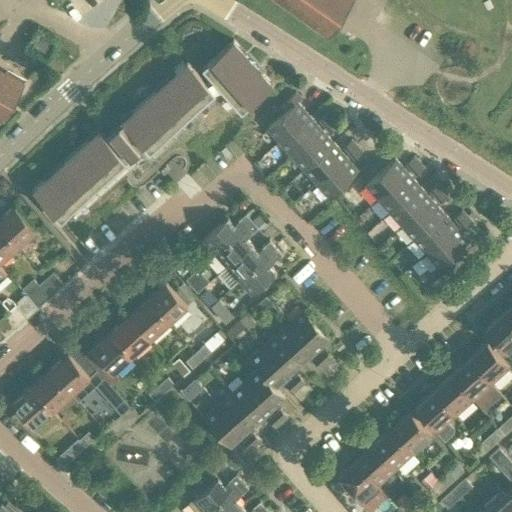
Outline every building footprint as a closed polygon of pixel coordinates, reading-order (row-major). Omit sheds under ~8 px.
[(275,0),(328,37),(354,0),(352,0),(275,0)] [(377,20),(397,32),(407,14),(388,2),(377,20)] [(45,51),(51,41),(42,36),(36,45),(45,51)] [(222,88),(253,61),(234,40),(235,39),(234,38),(202,66),(222,88)] [(193,111),(215,92),(187,60),(186,61),(165,80),(193,111)] [(272,82),(253,61),(222,88),(241,111),(273,83),(272,81),(272,82)] [(5,74),(0,71),(0,120),(3,122),(25,82),(6,71),(5,74)] [(172,131),(193,111),(165,80),(144,99),(172,131)] [(279,140),(309,114),(297,100),(301,96),(296,91),(288,98),(293,103),(267,126),(279,140)] [(172,131),(144,99),(123,118),(122,117),(121,118),(123,120),(144,144),(150,150),(172,131)] [(325,124),(332,117),(327,111),(320,118),(325,124)] [(291,154),(321,128),(309,114),(279,140),(291,154)] [(330,129),(337,123),(332,117),(325,124),(330,129)] [(126,160),(144,144),(123,120),(104,135),(126,160)] [(104,180),(127,160),(126,160),(104,135),(98,128),(97,129),(97,130),(76,149),(104,180)] [(303,167),(333,141),(321,128),(291,154),(303,167)] [(349,150),(357,144),(352,139),(345,145),(349,150)] [(315,181),(345,154),(333,141),(303,167),(315,181)] [(355,156),(362,150),(357,144),(349,150),(355,156)] [(82,199),(104,180),(76,149),(55,167),(82,199)] [(328,195),(357,168),(345,154),(315,181),(328,195)] [(412,167),(419,161),(414,155),(407,161),(412,167)] [(378,197),(407,171),(395,157),(365,183),(378,197)] [(416,173),(424,166),(419,161),(412,167),(416,173)] [(82,199),(55,167),(34,186),(33,186),(32,187),(60,219),(82,199)] [(390,211),(419,184),(407,171),(378,197),(390,211)] [(435,194),(442,187),(437,182),(431,188),(435,194)] [(402,224),(431,198),(419,184),(390,211),(402,224)] [(441,200),(448,193),(442,187),(435,194),(441,200)] [(414,237),(443,211),(431,198),(402,224),(414,237)] [(0,225),(17,244),(35,228),(14,204),(0,216),(0,225)] [(459,220),(466,214),(462,209),(455,215),(459,220)] [(426,250),(455,224),(443,211),(414,237),(426,250)] [(215,252),(252,219),(246,212),(234,222),(228,215),(203,238),(215,252)] [(465,227),(472,220),(466,214),(459,220),(465,227)] [(227,265),(252,242),(247,236),(258,225),(252,219),(215,252),(227,265)] [(438,264),(467,238),(455,224),(426,250),(438,264)] [(0,259),(17,244),(0,225),(0,259)] [(240,279),(277,246),(270,239),(258,249),(252,242),(227,265),(240,279)] [(252,293),(277,270),(271,263),(283,253),(277,246),(240,279),(252,293)] [(197,269),(186,279),(196,290),(207,280),(197,269)] [(57,289),(64,283),(54,271),(46,277),(57,289)] [(34,278),(22,288),(28,294),(38,306),(57,289),(46,277),(39,284),(34,278)] [(169,320),(188,303),(166,280),(148,296),(169,320)] [(176,290),(188,303),(194,298),(182,284),(176,290)] [(2,302),(10,310),(20,322),(38,306),(28,294),(27,295),(25,294),(16,302),(17,303),(17,304),(14,301),(8,297),(2,302)] [(151,336),(169,320),(148,296),(129,313),(151,336)] [(270,301),(266,296),(253,307),(260,315),(263,312),(261,309),(262,308),(270,317),(279,309),(271,300),(270,301)] [(511,324),(511,302),(501,312),(511,324)] [(316,350),(330,337),(304,308),(290,320),(316,350)] [(228,309),(219,316),(225,324),(234,316),(228,309)] [(0,338),(0,339),(20,322),(10,310),(0,318),(0,338)] [(506,353),(511,347),(511,324),(501,312),(484,328),(506,353)] [(132,353),(151,336),(129,313),(110,330),(132,353)] [(247,313),(240,319),(246,325),(249,328),(255,323),(247,313)] [(303,362),(316,350),(290,320),(277,332),(303,362)] [(110,384),(119,376),(113,370),(132,353),(110,330),(92,346),(106,362),(98,369),(110,384)] [(290,374),(303,362),(277,332),(263,344),(290,374)] [(491,382),(509,366),(487,341),(469,357),(491,382)] [(203,358),(212,350),(205,343),(197,351),(203,358)] [(290,374),(263,344),(250,356),(276,386),(283,380),(285,382),(288,383),(294,378),(290,374)] [(70,352),(69,351),(51,367),(72,391),(97,368),(77,346),(70,352)] [(327,362),(332,357),(326,349),(320,354),(327,362)] [(193,366),(203,358),(197,351),(187,360),(193,366)] [(321,367),(327,362),(320,354),(314,360),(321,367)] [(272,408),(285,397),(276,386),(250,356),(249,357),(259,367),(246,379),(272,408)] [(183,375),(190,369),(179,357),(172,363),(183,375)] [(472,398),(491,382),(469,357),(450,374),(472,398)] [(53,408),(60,415),(54,407),(72,391),(51,367),(32,384),(53,408)] [(300,386),(306,381),(299,373),(294,378),(300,386)] [(455,414),(472,398),(450,374),(433,389),(455,414)] [(165,391),(175,382),(169,375),(159,384),(165,391)] [(194,378),(182,389),(189,396),(201,386),(194,378)] [(300,386),(294,378),(288,383),(295,391),(300,386)] [(259,420),(272,408),(246,379),(232,391),(259,420)] [(53,408),(32,384),(14,400),(42,432),(60,415),(53,408)] [(156,399),(165,391),(159,384),(150,392),(156,399)] [(451,424),(448,421),(455,414),(433,389),(414,406),(444,439),(453,431),(454,426),(453,424),(451,424)] [(246,432),(259,420),(232,391),(219,403),(246,432)] [(122,414),(130,406),(131,405),(125,398),(115,406),(122,414)] [(232,445),(246,432),(219,403),(205,415),(232,445)] [(282,419),(287,415),(281,409),(276,413),(282,419)] [(414,450),(432,434),(410,409),(392,425),(414,450)] [(277,425),(282,419),(276,413),(270,418),(277,425)] [(396,466),(414,450),(392,425),(374,441),(396,466)] [(86,445),(95,437),(89,430),(80,438),(86,445)] [(255,443),(261,438),(255,431),(249,436),(255,443)] [(486,450),(496,441),(490,434),(480,443),(486,450)] [(250,449),(255,443),(249,436),(243,442),(250,449)] [(66,463),(86,445),(80,438),(58,457),(66,463)] [(378,482),(396,466),(374,441),(356,457),(378,482)] [(477,459),(486,450),(480,443),(470,451),(477,459)] [(510,477),(511,475),(511,460),(499,446),(490,455),(510,477)] [(378,482),(356,457),(338,473),(371,511),(389,494),(378,482)] [(218,476),(212,470),(189,490),(195,496),(218,476)] [(446,486),(455,478),(448,471),(439,479),(446,486)] [(206,511),(243,478),(237,472),(225,482),(219,475),(188,503),(196,511),(206,511)] [(460,494),(472,484),(465,477),(454,487),(460,494)] [(232,511),(243,503),(237,496),(249,485),(243,478),(206,511),(232,511)] [(435,496),(446,486),(439,479),(429,488),(435,496)] [(511,484),(503,493),(511,503),(511,484)] [(448,506),(460,494),(454,487),(441,498),(448,506)] [(498,511),(511,511),(511,503),(503,493),(491,504),(498,511)] [(259,511),(267,505),(261,498),(249,509),(243,503),(232,511),(259,511)] [(0,503),(0,511),(16,511),(19,509),(9,501),(7,504),(3,500),(0,503)] [(405,511),(413,511),(418,508),(412,501),(403,510),(405,511)]
